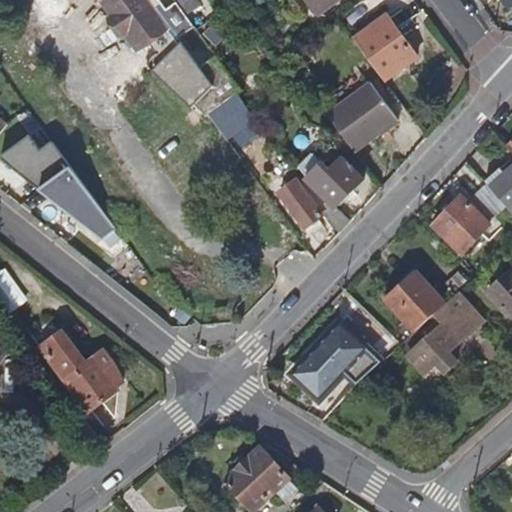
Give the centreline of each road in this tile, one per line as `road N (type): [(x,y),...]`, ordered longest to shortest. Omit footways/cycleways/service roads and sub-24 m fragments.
road 1 (tertiary): [(510,79),(218,386)]
road 2 (residential): [(0,215),(218,386)]
road 3 (residential): [(218,386),(424,511)]
road 4 (tertiary): [(218,386),(57,511)]
